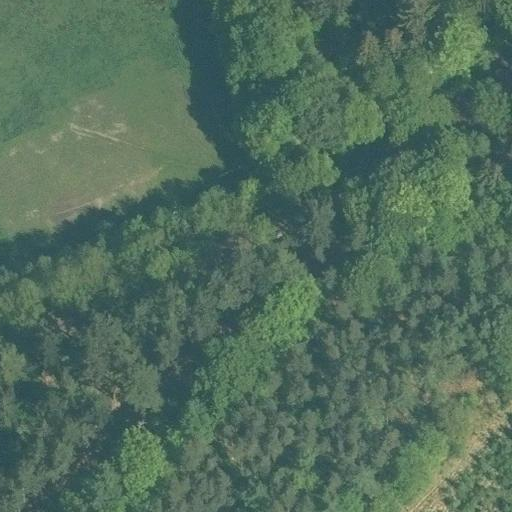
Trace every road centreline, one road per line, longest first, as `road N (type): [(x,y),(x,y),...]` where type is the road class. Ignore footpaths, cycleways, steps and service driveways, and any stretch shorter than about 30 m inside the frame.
road 1 (tertiary): [(0,348),(389,173),(457,125),(511,72)]
road 2 (track): [(511,248),(435,231),(389,173)]
road 3 (track): [(324,54),(355,190)]
